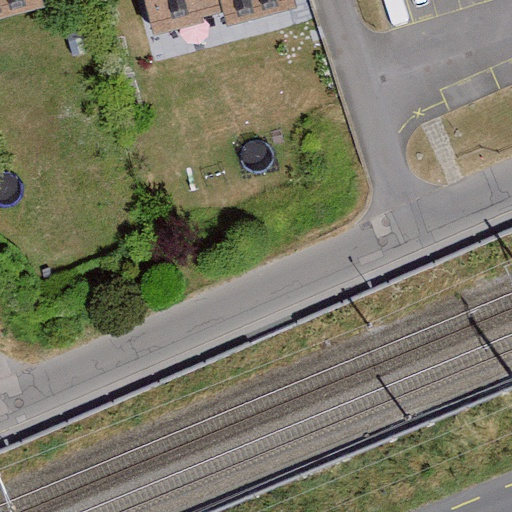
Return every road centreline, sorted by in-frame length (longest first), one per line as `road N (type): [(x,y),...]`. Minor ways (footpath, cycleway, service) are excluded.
road 1 (residential): [(401,250),(3,416)]
road 2 (residential): [(320,0),(401,250)]
road 3 (unknown): [(357,115),(511,54)]
road 4 (residential): [(511,204),(401,250)]
